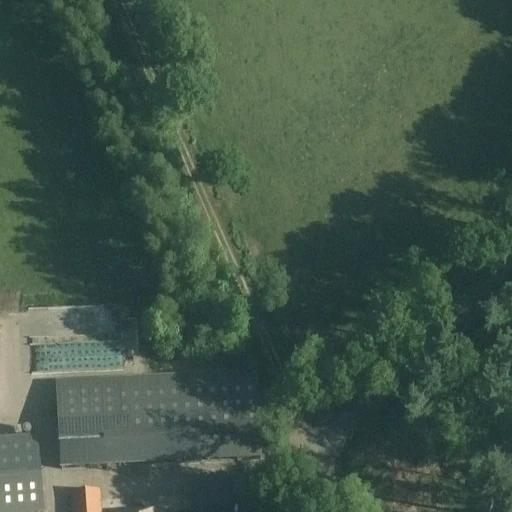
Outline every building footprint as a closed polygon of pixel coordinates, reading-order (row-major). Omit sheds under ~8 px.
[(29,372),(28,351),(18,352),(19,373),(29,372)] [(31,352),(31,379),(40,379),(40,352),(31,352)] [(158,381),(57,386),(61,469),(123,466),(123,467),(259,460),(255,376),(158,381)] [(34,439),(0,441),(0,511),(41,511),(35,444),(34,444),(34,439)] [(100,511),(98,492),(69,494),(70,511),(100,511)]
